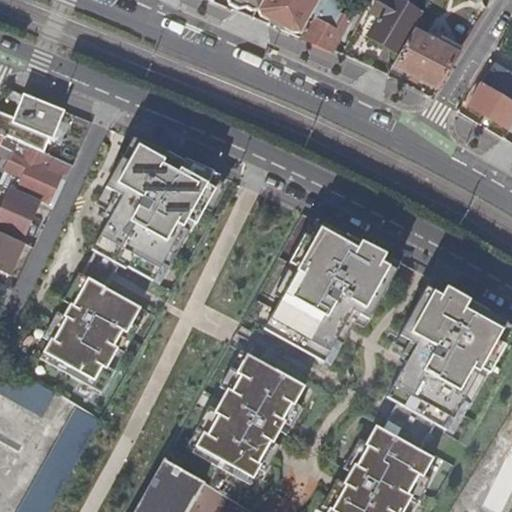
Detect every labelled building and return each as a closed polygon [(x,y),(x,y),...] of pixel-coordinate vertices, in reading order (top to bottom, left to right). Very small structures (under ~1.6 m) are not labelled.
[(226,0),(227,5),(236,10),(245,8),(250,11),(256,10),(262,0),(226,0)] [(262,0),(256,10),(259,19),(294,34),(303,30),(319,0),(262,0)] [(319,0),(303,30),(298,38),(332,52),(349,20),(336,13),(343,0),(319,0)] [(376,17),(366,35),(396,52),(418,13),(395,0),(376,0),(369,13),(376,17)] [(436,88),(461,47),(455,44),(451,50),(413,30),(392,66),(436,88)] [(507,131),(511,123),(511,74),(493,63),(480,87),(468,106),(507,131)] [(0,115),(0,134),(41,154),(48,139),(51,140),(62,111),(21,95),(11,121),(0,115)] [(43,205),(61,163),(41,154),(0,134),(0,154),(12,160),(6,172),(11,174),(4,187),(10,190),(32,200),(43,205)] [(47,346),(37,363),(102,397),(114,374),(107,371),(117,353),(124,356),(138,330),(131,326),(140,310),(104,292),(112,276),(117,267),(124,271),(125,269),(151,283),(185,220),(194,225),(213,189),(211,188),(218,175),(187,161),(137,141),(127,163),(120,160),(94,206),(111,215),(90,253),(93,255),(88,263),(79,279),(76,277),(61,305),(68,308),(61,320),(54,316),(40,342),(47,346)] [(0,228),(16,236),(32,200),(10,190),(3,204),(0,203),(0,228)] [(261,330),(321,364),(346,320),(362,329),(399,263),(321,223),(312,240),(303,235),(287,264),(295,269),(261,330)] [(0,273),(6,276),(20,244),(0,234),(0,273)] [(511,328),(511,326),(430,280),(400,328),(391,343),(406,353),(379,395),(391,403),(375,429),(368,424),(357,441),(350,437),(332,465),(339,469),(332,480),(326,476),(309,502),(316,506),(312,511),(311,511),(392,511),(400,500),(406,504),(421,480),(415,476),(425,458),(412,450),(428,424),(440,431),(469,383),(478,388),(504,346),(502,345),(511,328)] [(0,305),(5,308),(14,290),(0,283),(0,305)] [(246,487),(249,482),(255,471),(262,475),(276,448),(270,445),(276,433),(283,437),(298,409),(292,406),(302,388),(244,355),(234,373),(227,369),(216,388),(223,392),(211,412),(205,408),(191,433),(197,437),(187,455),(246,487)] [(0,364),(0,395),(43,418),(55,395),(0,364)] [(48,511),(99,422),(98,422),(76,409),(17,511),(48,511)] [(187,511),(203,484),(163,463),(135,511),(187,511)]
